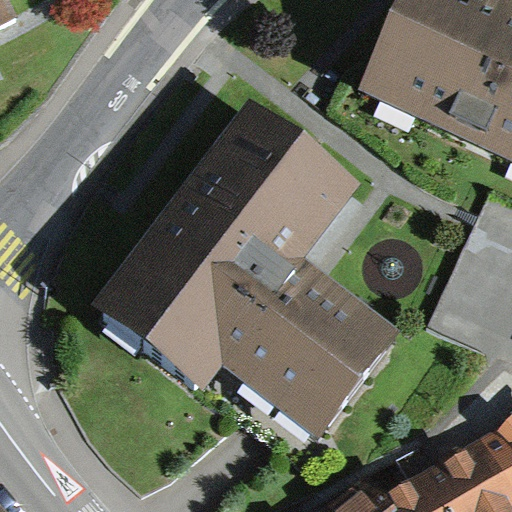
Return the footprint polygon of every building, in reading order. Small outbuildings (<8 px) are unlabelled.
[(7,0),(0,0),(0,27),(18,18),(7,0)] [(511,0),(401,0),(362,92),(511,159),(511,0)] [(249,97),(93,304),(196,381),(215,357),(317,433),(398,325),(307,257),(363,182),(249,97)] [(372,479),(326,511),(511,511),(511,415),(500,430),(385,496),(372,479)] [(0,511),(8,511),(0,503),(0,511)]
